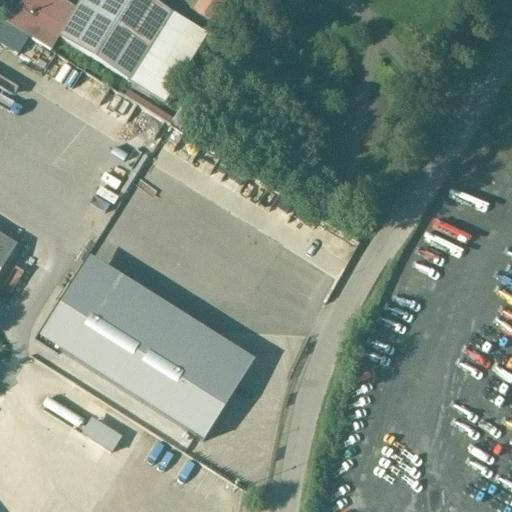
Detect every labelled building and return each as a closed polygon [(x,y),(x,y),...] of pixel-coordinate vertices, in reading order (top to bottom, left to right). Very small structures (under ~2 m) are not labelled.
[(21,0),(6,26),(21,35),(42,0),(21,0)] [(57,0),(42,0),(21,35),(48,52),(62,30),(60,29),(72,9),(57,0)] [(170,13),(148,0),(82,0),(58,39),(126,82),(143,56),(170,13)] [(224,0),(205,0),(198,13),(211,22),(224,0)] [(206,36),(170,13),(143,56),(161,67),(166,59),(185,70),(206,36)] [(166,59),(161,67),(143,56),(126,82),(163,104),(185,70),(166,59)] [(0,270),(14,249),(0,239),(0,270)] [(79,367),(129,288),(87,261),(37,341),(79,367)] [(79,367),(200,445),(251,364),(129,288),(79,367)]
